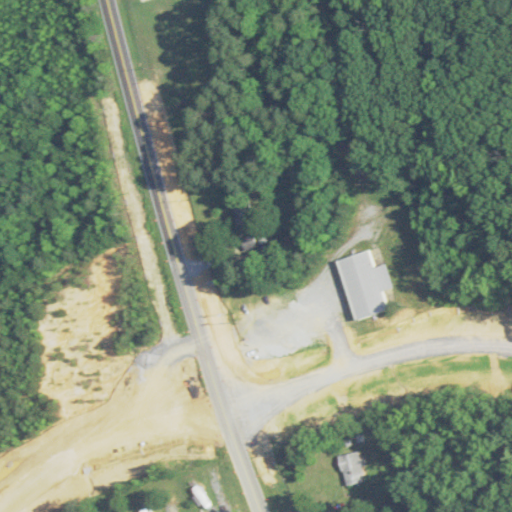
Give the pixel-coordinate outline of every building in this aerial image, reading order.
[(233,204),(240,235),(256,232),(249,200),(233,204)] [(248,250),(258,246),(255,237),(245,240),(248,250)] [(356,320),(392,310),(386,291),(395,289),(388,264),(375,268),(370,251),(339,260),(356,320)] [(347,487),(367,482),(360,452),(340,457),(347,487)] [(189,486),(196,511),(206,511),(197,483),(189,486)] [(149,511),(146,501),(137,505),(138,511),(149,511)]
